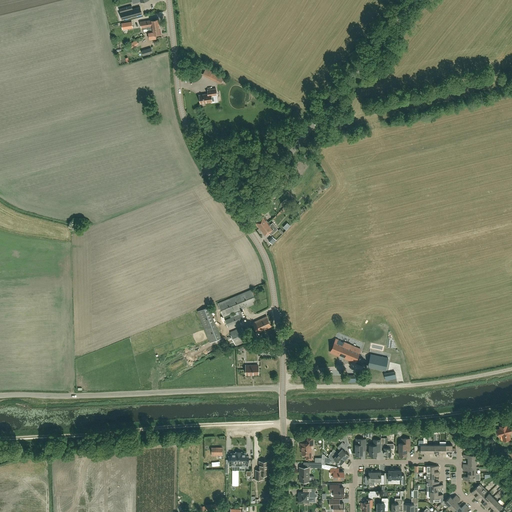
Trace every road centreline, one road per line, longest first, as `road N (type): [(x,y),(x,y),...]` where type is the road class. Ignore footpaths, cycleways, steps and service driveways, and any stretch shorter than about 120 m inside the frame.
road 1 (unclassified): [(0,395),(282,387)]
road 2 (unclassified): [(238,218),(415,0)]
road 3 (tertiary): [(238,218),(181,115),(170,0)]
road 4 (unclassified): [(282,387),(411,385),(511,368)]
road 5 (tertiary): [(282,387),(270,274),(238,218)]
road 6 (residential): [(352,511),(356,463),(442,461)]
road 7 (tertiary): [(277,511),(282,387)]
